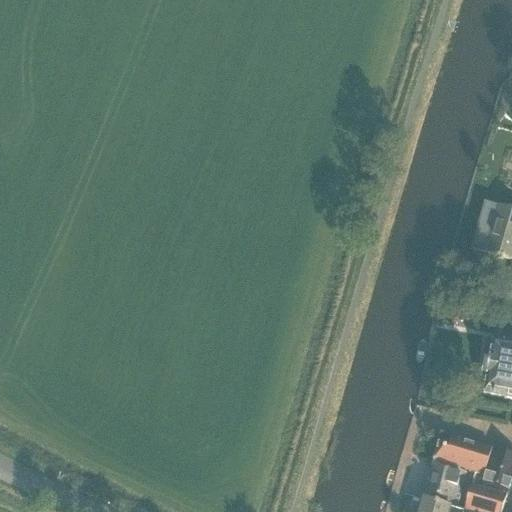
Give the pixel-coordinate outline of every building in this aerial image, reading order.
[(511,261),(511,212),(496,209),(492,224),(481,221),(473,250),(511,261)] [(475,316),(495,320),(498,303),(478,300),(475,316)] [(511,344),(492,341),(483,395),(511,399),(511,344)] [(491,451),(441,436),(433,463),(484,477),(491,451)] [(511,456),(494,451),(483,488),(507,495),(511,479),(511,456)] [(424,499),(455,509),(459,488),(462,489),(466,474),(456,471),(456,470),(433,463),(424,499)] [(501,511),(507,496),(472,486),(465,511),(466,511),(501,511)] [(459,511),(451,510),(451,509),(423,500),(420,511),(459,511)]
